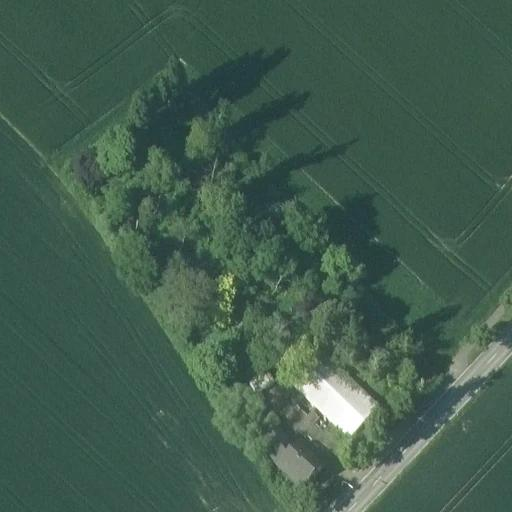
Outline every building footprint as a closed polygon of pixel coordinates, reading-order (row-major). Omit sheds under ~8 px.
[(377,412),(317,355),(289,386),(302,400),(279,416),(297,437),(299,435),(304,441),(306,439),(317,450),(319,448),(331,460),(377,412)] [(263,368),(245,380),(256,398),(274,386),(263,368)] [(263,410),(246,421),(253,431),(270,420),(263,410)] [(269,422),(254,433),(278,469),(291,455),(269,422)] [(320,471),(297,449),(291,455),(278,469),(277,470),(301,492),(320,471)]
